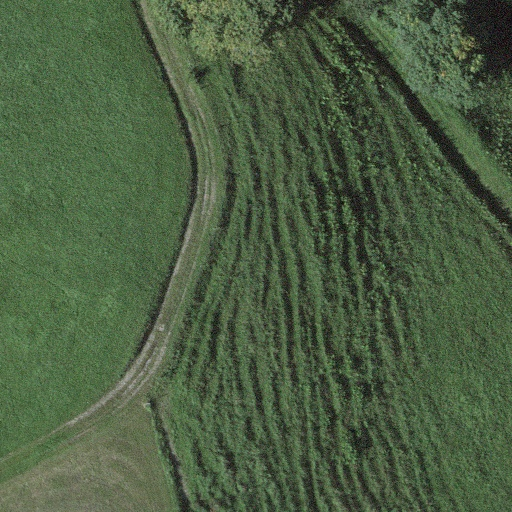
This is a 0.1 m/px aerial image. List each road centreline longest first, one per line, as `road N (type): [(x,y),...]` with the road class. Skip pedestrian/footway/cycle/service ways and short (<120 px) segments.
road 1 (track): [(0,457),(109,400),(152,357),(207,180),(148,0)]
road 2 (track): [(352,0),(511,206)]
